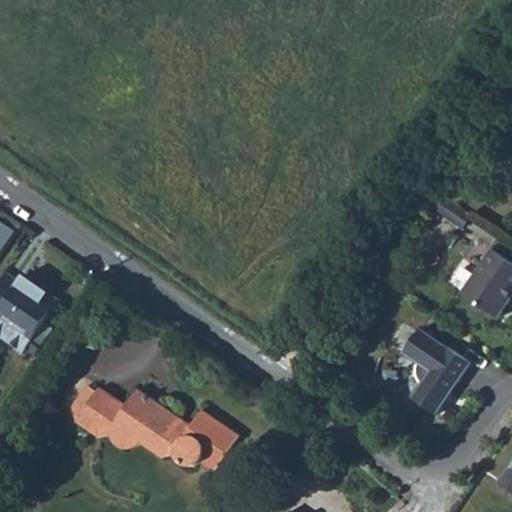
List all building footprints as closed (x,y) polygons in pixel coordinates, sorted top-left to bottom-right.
[(435,208),(445,215),(454,201),(444,194),(435,208)] [(445,215),(464,227),(473,214),(454,201),(445,215)] [(511,261),(493,248),(463,292),(499,317),(511,298),(511,297),(511,296),(511,294),(511,261)] [(47,323),(61,303),(26,279),(23,283),(9,273),(0,286),(0,334),(27,353),(27,352),(47,323)] [(35,358),(55,329),(47,323),(27,352),(35,358)] [(443,323),(437,333),(479,358),(485,348),(443,323)] [(415,398),(438,414),(473,362),(449,347),(423,328),(407,353),(420,362),(418,367),(417,372),(418,377),(420,379),(422,382),(424,384),(415,398)] [(71,412),(80,420),(99,392),(90,385),(71,412)] [(242,436),(204,410),(193,425),(140,389),(129,405),(102,387),(99,392),(80,420),(79,421),(101,437),(115,434),(116,428),(117,423),(125,411),(150,428),(142,440),(142,441),(165,457),(177,454),(178,457),(180,460),(182,462),(184,464),(188,466),(191,466),(196,465),(199,464),(203,461),(218,471),(242,436)] [(150,428),(125,411),(117,423),(116,428),(115,434),(115,437),(118,441),(121,445),(127,447),(132,447),(137,445),(140,443),(142,441),(142,440),(150,428)] [(511,467),(501,484),(511,491),(511,467)]
